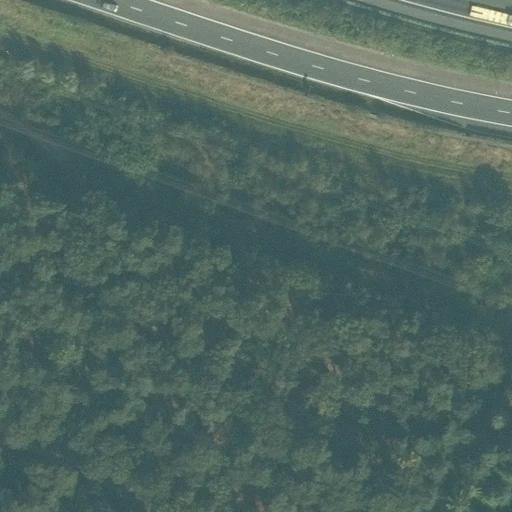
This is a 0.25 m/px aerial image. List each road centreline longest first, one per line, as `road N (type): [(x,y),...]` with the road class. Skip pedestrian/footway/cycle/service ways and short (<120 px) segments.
road 1 (track): [(0,39),(511,176)]
road 2 (track): [(79,163),(498,328)]
road 3 (trunk): [(100,0),(295,64),(511,115)]
road 4 (track): [(63,511),(79,163)]
road 5 (track): [(498,328),(502,358),(439,511)]
